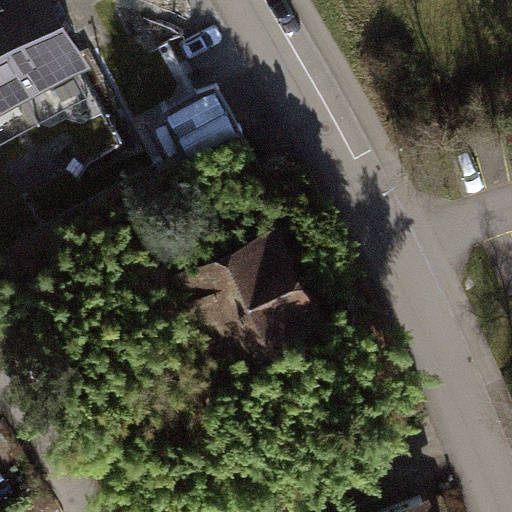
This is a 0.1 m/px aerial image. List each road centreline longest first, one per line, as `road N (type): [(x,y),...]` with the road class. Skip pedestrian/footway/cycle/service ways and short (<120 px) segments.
road 1 (residential): [(398,254),(246,0)]
road 2 (residential): [(505,511),(398,254)]
road 3 (residential): [(0,359),(92,511)]
road 4 (residential): [(511,211),(398,254)]
